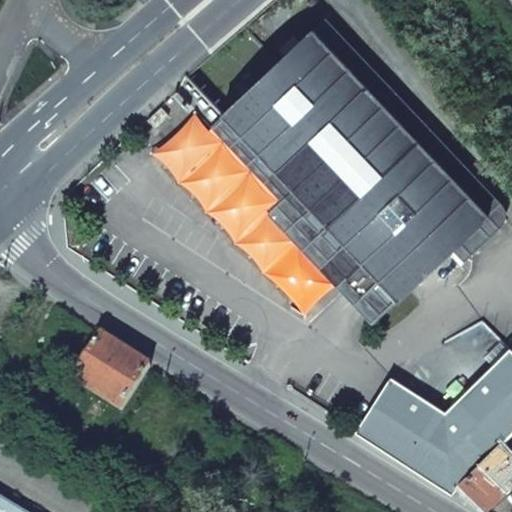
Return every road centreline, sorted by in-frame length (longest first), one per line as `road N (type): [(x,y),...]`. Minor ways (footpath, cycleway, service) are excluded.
road 1 (residential): [(435,511),(79,295),(0,222)]
road 2 (primary): [(0,217),(244,0)]
road 3 (primary): [(180,0),(0,160)]
